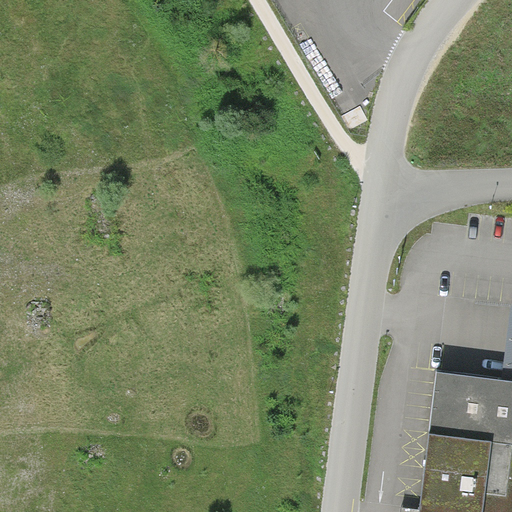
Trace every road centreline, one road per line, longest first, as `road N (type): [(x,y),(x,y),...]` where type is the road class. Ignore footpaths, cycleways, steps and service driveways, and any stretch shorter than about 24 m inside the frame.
road 1 (unclassified): [(381,193),(337,511)]
road 2 (track): [(381,193),(259,0)]
road 3 (unclassified): [(453,0),(409,62),(387,132),(381,193)]
road 4 (unclassified): [(381,193),(511,185)]
